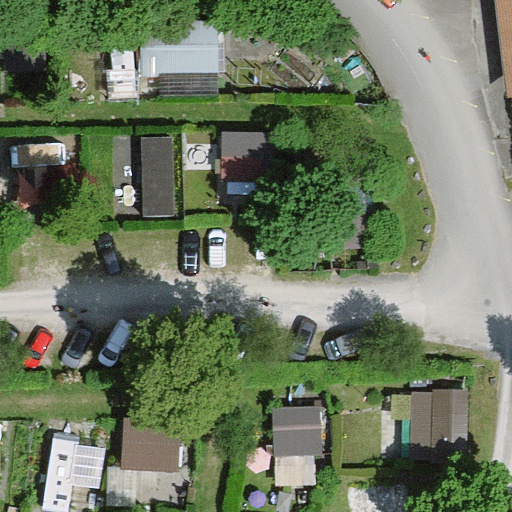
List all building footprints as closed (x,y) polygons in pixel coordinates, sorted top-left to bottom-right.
[(220,69),(221,20),(143,18),(142,67),(220,69)] [(177,129),(179,204),(292,201),(290,126),(177,129)] [(172,128),(104,130),(107,211),(174,209),(172,128)] [(68,215),(66,137),(0,139),(2,216),(68,215)] [(372,243),(369,143),(314,144),(318,245),(372,243)] [(463,453),(463,384),(408,384),(408,453),(463,453)] [(271,451),(324,450),(323,400),(270,401),(271,451)] [(182,463),(183,413),(123,411),(121,461),(182,463)] [(41,504),(90,511),(97,511),(109,442),(54,432),(41,504)]
